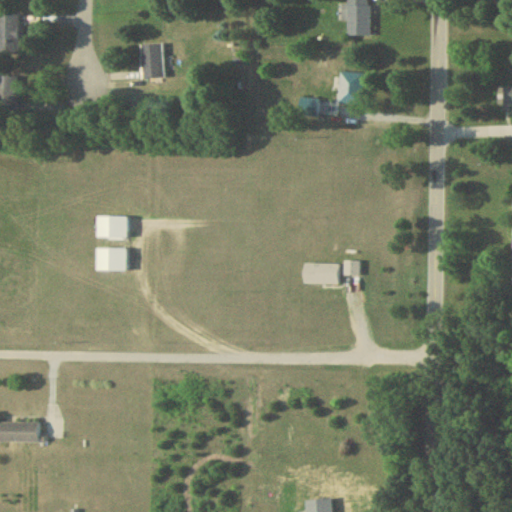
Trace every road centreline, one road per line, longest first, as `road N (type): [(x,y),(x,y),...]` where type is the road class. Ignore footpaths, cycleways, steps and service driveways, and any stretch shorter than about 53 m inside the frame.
road 1 (tertiary): [(429,511),(437,0)]
road 2 (residential): [(432,356),(0,355)]
road 3 (residential): [(66,120),(81,69),(81,0)]
